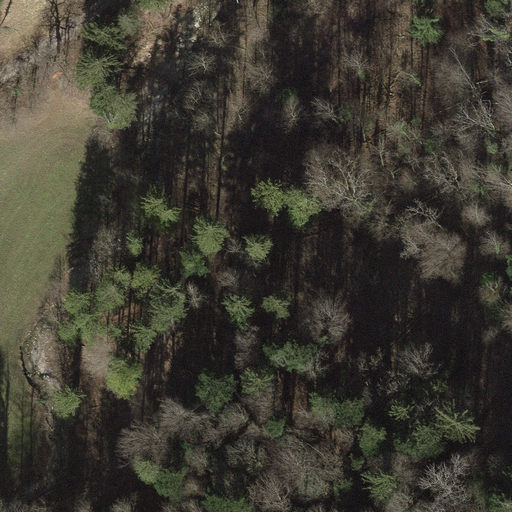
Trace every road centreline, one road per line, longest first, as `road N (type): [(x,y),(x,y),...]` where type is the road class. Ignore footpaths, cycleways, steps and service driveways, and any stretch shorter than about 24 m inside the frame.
road 1 (track): [(179,284),(112,480),(85,511)]
road 2 (track): [(0,78),(103,0)]
